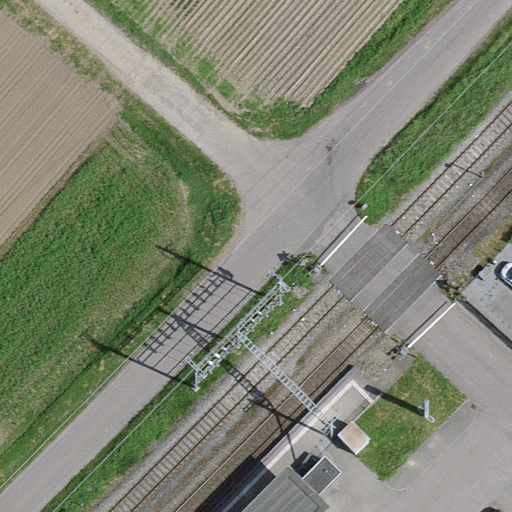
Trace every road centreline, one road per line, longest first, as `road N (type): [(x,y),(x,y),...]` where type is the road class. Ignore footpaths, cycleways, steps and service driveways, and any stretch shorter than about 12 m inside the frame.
road 1 (unclassified): [(4,511),(302,209)]
road 2 (track): [(302,209),(62,0)]
road 3 (unclassified): [(302,209),(493,0)]
road 4 (unclassified): [(511,394),(302,209)]
